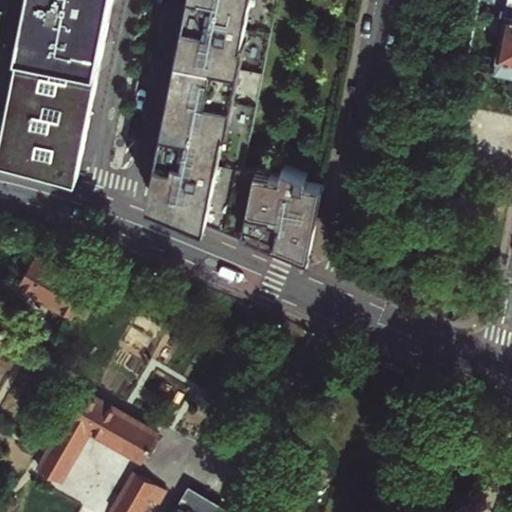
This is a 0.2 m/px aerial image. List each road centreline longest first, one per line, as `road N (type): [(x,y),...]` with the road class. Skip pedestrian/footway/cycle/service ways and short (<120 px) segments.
road 1 (residential): [(384,0),(340,244),(321,299)]
road 2 (residential): [(126,220),(170,0)]
road 3 (residential): [(134,0),(92,207)]
road 4 (tertiary): [(321,299),(126,220)]
road 5 (tertiary): [(498,374),(321,299)]
